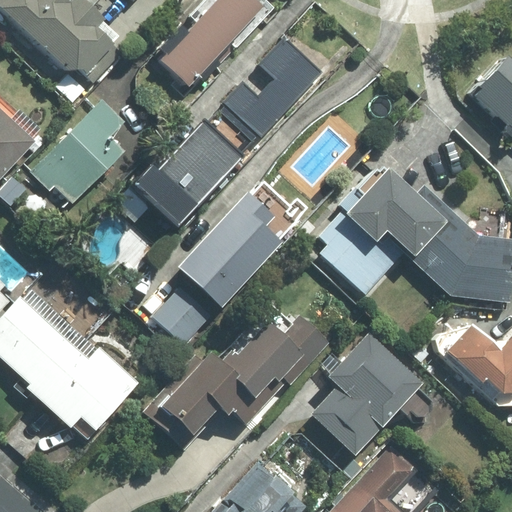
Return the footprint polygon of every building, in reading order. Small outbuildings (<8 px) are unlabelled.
[(0,0),(0,13),(62,73),(50,85),(68,103),(83,87),(73,77),(113,35),(76,0),(61,0),(60,2),(57,0),(0,0)] [(197,0),(146,55),(188,94),(268,8),(260,0),(197,0)] [(314,75),(279,40),(217,103),(252,138),(314,75)] [(511,67),(499,54),(464,89),(511,139),(511,138),(511,67)] [(124,123),(97,97),(24,174),(41,191),(45,186),(64,204),(117,150),(107,141),(124,123)] [(0,101),(0,176),(37,137),(0,101)] [(145,165),(123,187),(165,229),(234,160),(196,121),(148,169),(145,165)] [(413,201),(380,168),(314,234),(323,244),(314,252),(333,270),(328,275),(351,298),(397,253),(438,294),(505,301),(510,243),(476,240),(425,189),(413,201)] [(23,189),(7,174),(0,180),(0,203),(5,208),(23,189)] [(265,218),(238,192),(168,267),(211,307),(272,241),(257,227),(265,218)] [(26,286),(0,312),(0,361),(21,383),(18,386),(37,405),(6,437),(53,484),(88,449),(80,441),(130,391),(79,341),(112,308),(78,274),(46,306),(26,286)] [(204,316),(173,288),(148,316),(178,344),(204,316)] [(213,360),(200,347),(136,411),(176,451),(214,413),(218,417),(224,411),(238,426),(284,381),(286,384),(325,345),(300,320),(278,343),(254,319),(213,360)] [(461,323),(437,347),(493,407),(511,406),(511,326),(490,350),(461,323)] [(346,454),(412,384),(360,334),(293,404),(346,454)] [(434,511),(444,501),(385,446),(323,511),(434,511)] [(272,511),(289,494),(250,459),(202,511),(272,511)]
